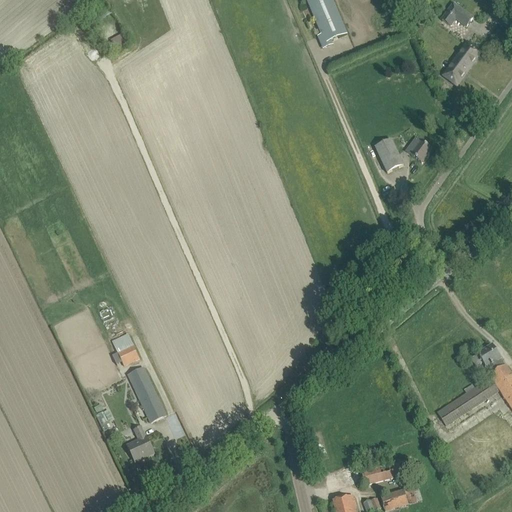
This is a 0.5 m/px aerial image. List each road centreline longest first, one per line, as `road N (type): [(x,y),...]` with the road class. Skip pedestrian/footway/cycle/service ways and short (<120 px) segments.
road 1 (unclassified): [(443,272),(420,209),(511,81)]
road 2 (track): [(301,390),(419,215)]
road 3 (unclassified): [(283,405),(443,272)]
road 4 (unclassified): [(159,511),(283,405)]
